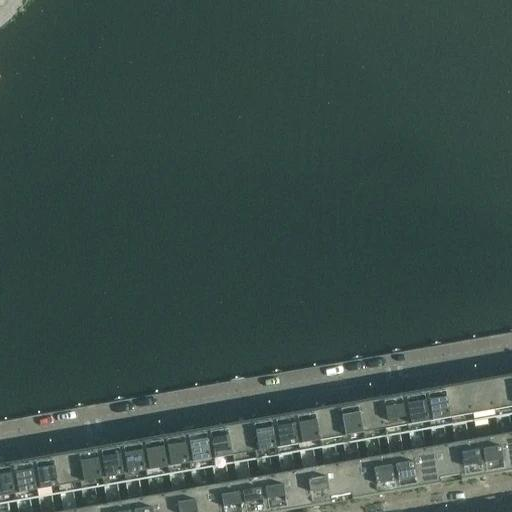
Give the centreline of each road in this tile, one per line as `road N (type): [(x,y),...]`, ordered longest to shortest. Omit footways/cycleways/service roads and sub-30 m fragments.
road 1 (residential): [(0,454),(511,362),(511,498),(434,511)]
road 2 (trunk): [(0,238),(511,148)]
road 3 (trunk): [(511,103),(0,193)]
